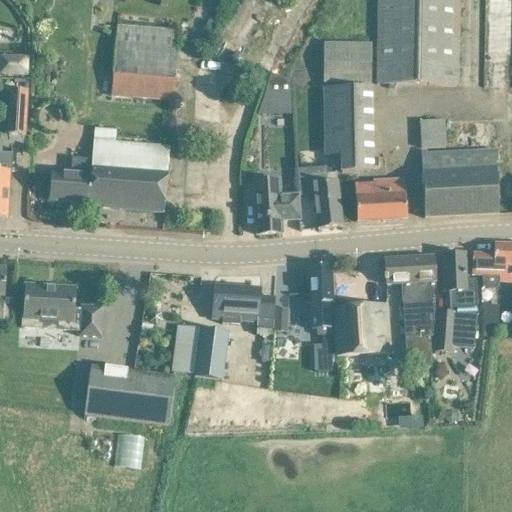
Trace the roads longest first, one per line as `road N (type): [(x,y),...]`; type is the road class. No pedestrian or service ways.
road 1 (tertiary): [(0,242),(231,256),(511,237)]
road 2 (track): [(231,256),(230,139),(308,0)]
road 3 (unknown): [(19,243),(29,65),(22,32),(0,16)]
